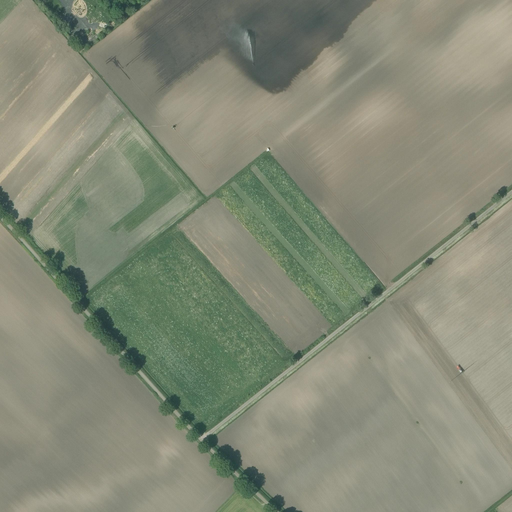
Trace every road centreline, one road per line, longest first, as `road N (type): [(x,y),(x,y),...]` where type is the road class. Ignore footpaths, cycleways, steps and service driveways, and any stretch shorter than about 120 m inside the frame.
road 1 (unclassified): [(200,440),(511,192)]
road 2 (unclassified): [(200,440),(0,216)]
